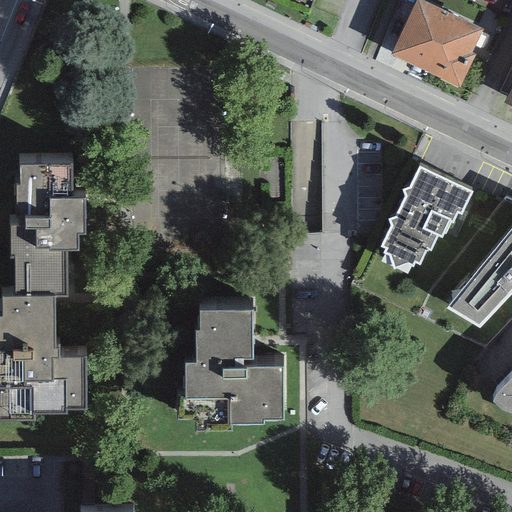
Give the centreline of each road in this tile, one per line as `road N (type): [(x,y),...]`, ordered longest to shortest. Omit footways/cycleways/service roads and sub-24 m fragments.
road 1 (unknown): [(124,0),(125,446)]
road 2 (residential): [(511,150),(197,0)]
